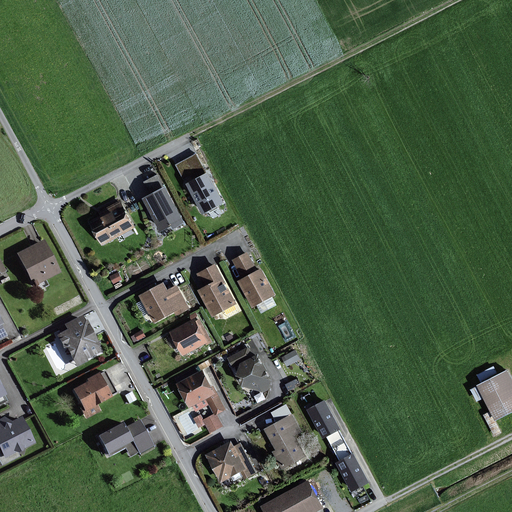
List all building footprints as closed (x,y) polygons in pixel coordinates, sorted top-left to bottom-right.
[(203,169),(196,155),(176,165),(183,179),(203,169)] [(207,174),(187,185),(202,213),(222,203),(207,174)] [(151,195),(143,199),(160,230),(171,224),(173,228),(182,223),(157,176),(145,182),(151,195)] [(102,217),(91,223),(102,244),(133,228),(119,202),(100,213),(102,217)] [(45,240),(20,253),(35,284),(60,271),(45,240)] [(274,295),(260,271),(257,273),(246,253),(233,260),(243,279),(238,282),(252,307),(274,295)] [(215,266),(198,274),(206,288),(199,291),(212,315),(235,303),(215,266)] [(121,279),(118,273),(110,277),(114,283),(121,279)] [(166,292),(162,285),(140,297),(154,322),(174,311),(176,314),(188,308),(176,286),(166,292)] [(94,333),(106,327),(97,309),(85,315),(94,333)] [(84,315),(61,328),(63,333),(59,335),(66,347),(69,346),(78,364),(87,360),(86,358),(101,351),(99,346),(100,346),(84,315)] [(194,320),(170,332),(183,355),(205,343),(206,345),(212,342),(207,334),(205,329),(200,320),(195,322),(194,320)] [(144,336),(142,332),(136,335),(138,340),(144,336)] [(239,364),(253,357),(248,348),(228,358),(233,367),(239,364)] [(299,359),(295,351),(283,358),(287,366),(299,359)] [(265,391),(268,390),(270,383),(271,380),(269,377),(268,377),(265,372),(266,371),(264,367),(262,364),(261,364),(258,359),(260,358),(258,354),(253,357),(239,364),(236,376),(238,381),(241,386),(264,392),(265,391)] [(116,391),(105,371),(101,374),(100,373),(89,379),(90,381),(75,389),(84,405),(82,407),(87,417),(101,410),(97,404),(112,396),(111,394),(116,391)] [(215,413),(224,408),(216,393),(213,388),(210,390),(201,372),(178,384),(189,406),(193,404),(193,406),(196,410),(209,403),(215,413)] [(511,384),(506,372),(478,386),(495,419),(511,410),(511,384)] [(324,402),(308,410),(323,438),(326,436),(339,429),(324,402)] [(222,425),(216,414),(204,421),(200,416),(195,419),(199,427),(205,424),(210,432),(222,425)] [(291,416),(266,430),(277,451),(274,453),(282,468),(304,456),(293,437),(300,433),(291,416)] [(23,417),(14,422),(5,418),(0,420),(0,443),(6,456),(35,441),(23,417)] [(126,428),(124,423),(100,436),(110,454),(136,440),(142,452),(153,446),(140,420),(126,428)] [(353,455),(339,429),(326,436),(340,462),(353,455)] [(256,473),(241,444),(233,448),(230,443),(207,456),(221,482),(241,472),(245,479),(256,473)] [(340,462),(337,464),(351,491),(367,483),(353,455),(340,462)] [(308,483),(263,506),(266,511),(312,511),(320,508),(308,483)]
